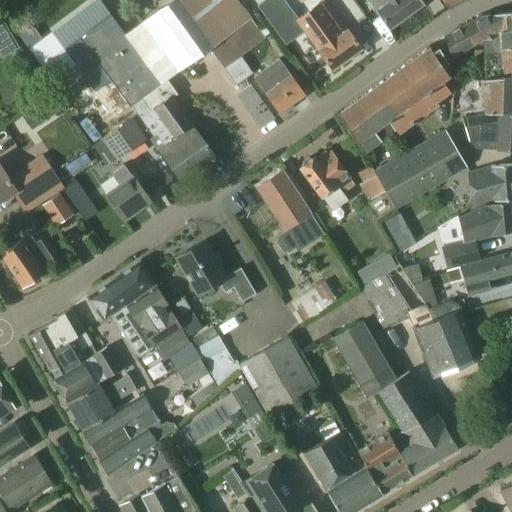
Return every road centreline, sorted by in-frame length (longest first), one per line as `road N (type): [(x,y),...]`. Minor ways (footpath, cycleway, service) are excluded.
road 1 (residential): [(489,0),(416,39),(197,199),(0,328)]
road 2 (residential): [(102,511),(0,342)]
